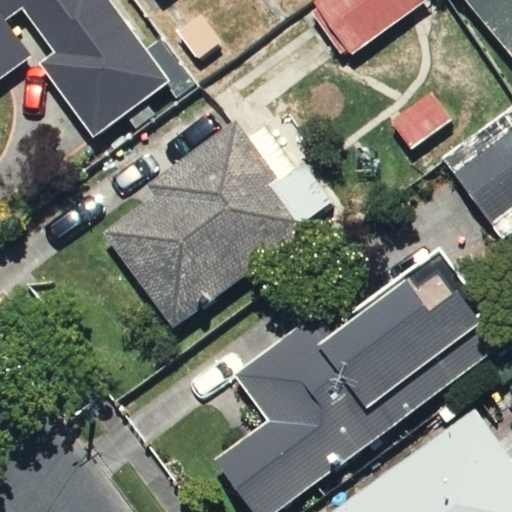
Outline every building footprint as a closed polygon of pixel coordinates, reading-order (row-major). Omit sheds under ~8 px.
[(0,0),(0,65),(14,55),(0,36),(0,30),(18,16),(44,50),(27,64),(76,128),(154,68),(100,0),(0,0)] [(302,0),(338,50),(409,0),(302,0)] [(511,0),(451,0),(511,70),(511,0)] [(511,119),(440,164),(481,231),(511,211),(511,119)] [(268,425),(208,464),(238,511),(243,511),(432,391),(441,405),(508,362),(432,245),(234,372),(268,425)] [(465,404),(303,511),(511,511),(511,448),(500,457),(465,404)]
